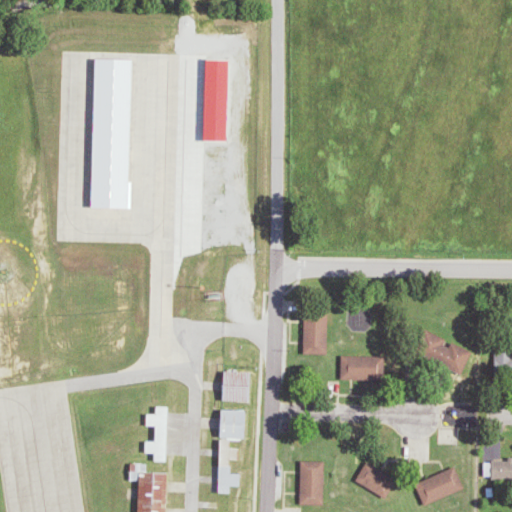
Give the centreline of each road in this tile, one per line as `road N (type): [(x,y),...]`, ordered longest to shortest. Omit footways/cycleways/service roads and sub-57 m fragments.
road 1 (residential): [(266,511),(280,266),(282,0)]
road 2 (residential): [(511,269),(280,266)]
road 3 (residential): [(271,408),(414,414)]
